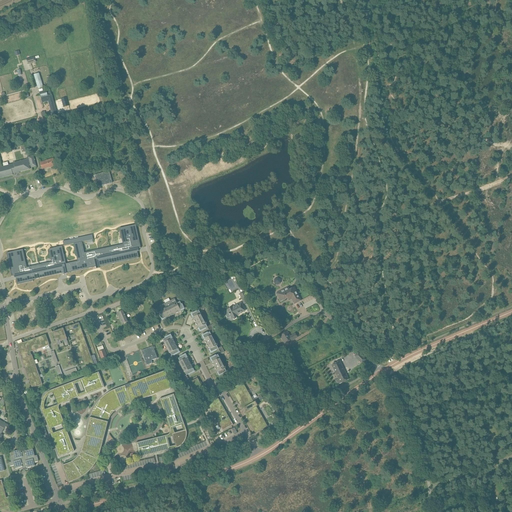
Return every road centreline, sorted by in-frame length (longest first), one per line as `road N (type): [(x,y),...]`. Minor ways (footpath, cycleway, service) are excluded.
road 1 (unclassified): [(88,299),(149,277),(142,203),(115,189),(86,197),(55,187),(13,197)]
road 2 (unclassified): [(259,456),(184,330),(112,349),(91,311)]
road 3 (unclassified): [(67,511),(259,456)]
road 4 (unclassified): [(262,341),(302,317),(328,314),(382,371)]
road 5 (unclassified): [(259,456),(382,371)]
road 6 (unclassified): [(382,371),(511,312)]
